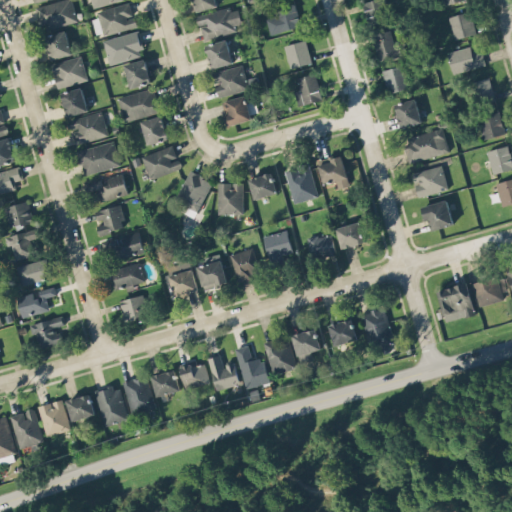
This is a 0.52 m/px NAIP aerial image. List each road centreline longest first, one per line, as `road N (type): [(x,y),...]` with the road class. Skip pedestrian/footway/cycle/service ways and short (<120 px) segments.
road 1 (tertiary): [(0,497),(180,435),(511,342)]
road 2 (residential): [(0,382),(511,235)]
road 3 (residential): [(433,367),(328,0)]
road 4 (residential): [(8,0),(108,351)]
road 5 (residential): [(360,113),(223,145),(205,125),(167,0)]
